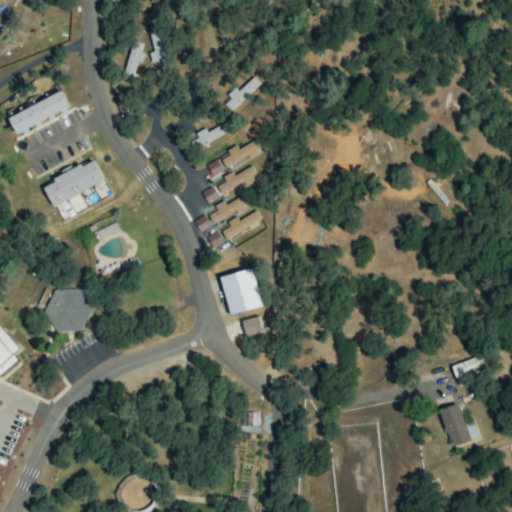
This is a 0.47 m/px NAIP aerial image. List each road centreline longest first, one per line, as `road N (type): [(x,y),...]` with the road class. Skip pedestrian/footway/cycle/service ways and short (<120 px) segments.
road 1 (residential): [(87,0),(99,86),(136,167),(188,249),(210,336),(273,388),(273,511)]
road 2 (residential): [(210,336),(116,366),(80,387),(13,511)]
